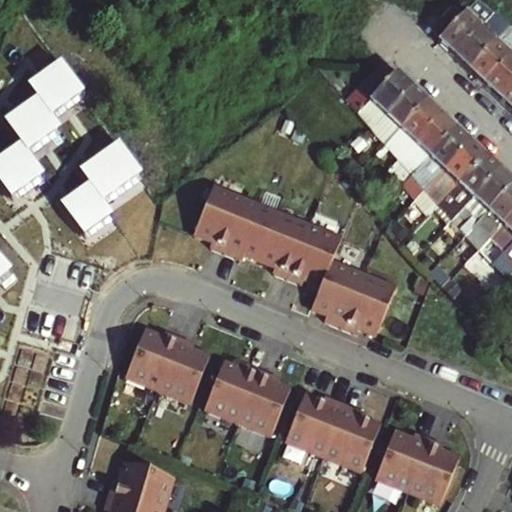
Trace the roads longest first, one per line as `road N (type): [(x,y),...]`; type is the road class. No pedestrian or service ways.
road 1 (residential): [(506,422),(186,289),(152,284),(126,293),(108,319),(58,483)]
road 2 (residential): [(511,143),(414,48)]
